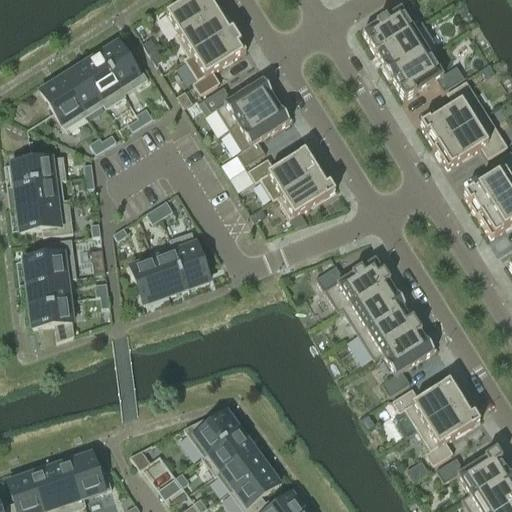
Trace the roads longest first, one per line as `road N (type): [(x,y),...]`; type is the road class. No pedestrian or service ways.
road 1 (residential): [(381,217),(511,426)]
road 2 (residential): [(282,258),(241,263),(226,254),(163,160),(118,188)]
road 3 (residential): [(278,57),(381,217)]
road 4 (residential): [(423,187),(324,30)]
road 5 (residential): [(511,334),(423,187)]
